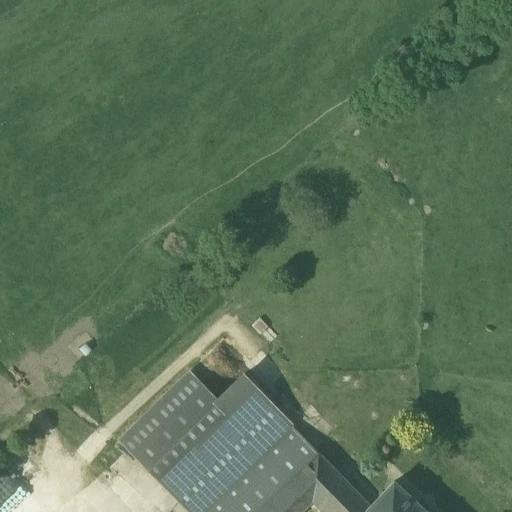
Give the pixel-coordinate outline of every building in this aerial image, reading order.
[(225,336),(188,372),(216,401),(242,375),(253,365),(225,336)] [(188,372),(119,439),(127,448),(148,469),(217,402),(216,401),(188,372)] [(217,402),(148,469),(190,511),(192,510),(194,511),(198,511),(289,424),(242,375),(216,401),(217,402)] [(95,511),(32,423),(0,452),(0,511),(95,511)] [(198,511),(256,511),(316,453),(289,424),(198,511)] [(316,453),(256,511),(297,511),(310,500),(321,511),(364,511),(363,511),(368,506),(316,453)] [(423,511),(391,482),(368,506),(363,511),(364,511),(423,511)]
